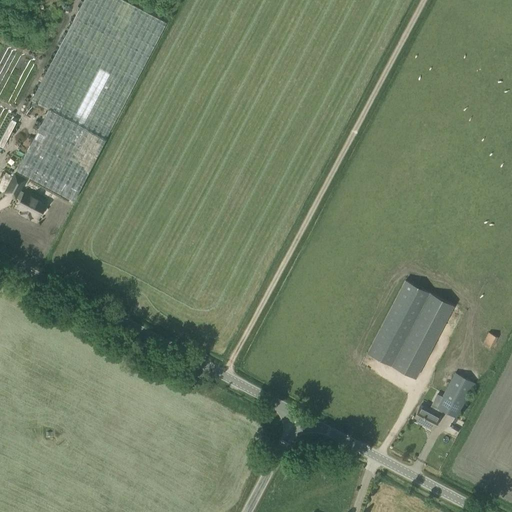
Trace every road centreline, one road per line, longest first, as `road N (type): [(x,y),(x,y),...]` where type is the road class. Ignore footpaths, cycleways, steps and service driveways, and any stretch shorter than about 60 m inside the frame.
road 1 (unknown): [(234,382),(436,0)]
road 2 (tertiary): [(299,416),(0,258)]
road 3 (tertiary): [(479,511),(299,416)]
